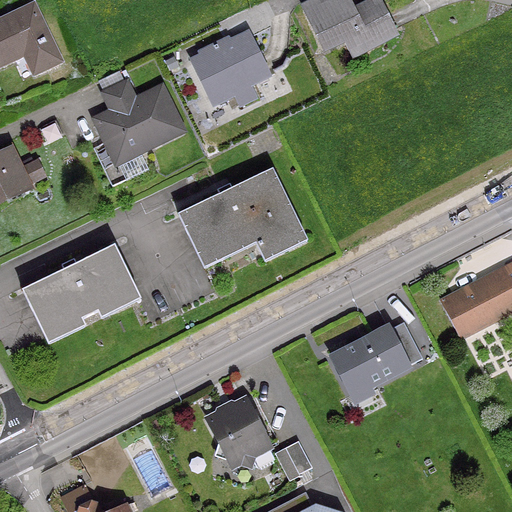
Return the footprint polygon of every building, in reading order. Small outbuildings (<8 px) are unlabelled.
[(392,31),(384,15),(377,1),(353,13),(346,0),(321,0),(301,10),(321,51),(353,35),(361,51),(394,35),(392,31)] [(32,7),(0,21),(0,66),(25,54),(34,74),(58,63),(32,7)] [(203,59),(192,65),(212,108),(233,97),(230,93),(266,75),(264,71),(256,53),(248,37),(229,47),(226,41),(200,53),(203,59)] [(139,101),(95,122),(102,135),(115,163),(179,133),(159,91),(139,101)] [(0,201),(25,189),(24,187),(42,178),(35,164),(17,173),(8,155),(0,158),(0,201)] [(273,167),(179,213),(205,267),(257,242),(266,260),(308,238),(273,167)] [(115,243),(23,288),(49,342),(142,297),(115,243)] [(511,268),(510,265),(451,296),(439,302),(458,340),(461,339),(511,312),(511,268)] [(353,404),(370,395),(367,388),(407,368),(388,332),(358,347),(358,346),(354,348),(330,360),(353,404)] [(215,457),(248,468),(252,457),(268,448),(244,402),(231,409),(224,412),(206,422),(218,446),(215,457)] [(296,443),(283,449),(297,476),(310,469),(296,443)]
